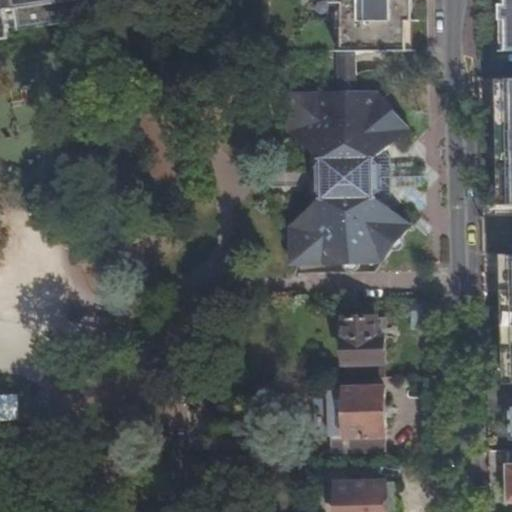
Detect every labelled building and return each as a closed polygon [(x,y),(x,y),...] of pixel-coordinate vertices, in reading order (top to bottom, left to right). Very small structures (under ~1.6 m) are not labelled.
[(0,0),(0,35),(91,21),(88,0),(89,0),(0,0)] [(338,7),(339,54),(357,53),(410,53),(409,22),(415,21),(414,0),(323,0),(324,7),(338,7)] [(511,0),(506,0),(506,6),(500,7),(500,10),(511,9),(511,22),(501,22),(501,24),(506,24),(507,55),(511,54),(511,0)] [(324,7),(325,53),(339,54),(338,7),(324,7)] [(511,9),(500,10),(501,18),(501,22),(511,22),(511,9)] [(357,53),(339,54),(339,70),(340,90),(348,90),(348,94),(358,94),(357,53)] [(511,80),(498,81),(502,209),(511,208),(511,80)] [(290,103),(290,129),(409,129),(379,93),(358,94),(348,94),(297,95),(293,99),(290,103)] [(409,129),(290,129),(290,133),(314,156),(307,163),(308,206),(314,211),(292,235),(292,262),(299,268),(383,266),(412,227),(386,207),(391,201),(391,190),(386,187),(386,172),(389,168),(390,167),(390,156),(385,150),(409,129)] [(386,187),(391,190),(423,189),(423,168),(389,168),(386,172),(386,187)] [(225,307),(209,307),(210,346),(226,345),(225,307)] [(345,320),(346,379),(386,378),(385,338),(379,339),(379,319),(345,320)] [(379,339),(385,338),(388,338),(387,319),(379,319),(379,339)] [(222,383),(211,383),(211,400),(222,399),(222,383)] [(331,438),(332,455),(388,453),(387,388),(347,389),(348,438),(331,438)] [(222,399),(211,400),(212,409),(222,408),(222,399)] [(240,458),(213,459),(214,485),(214,488),(237,487),(237,473),(240,473),(240,458)] [(214,485),(213,459),(189,460),(190,486),(214,485)] [(389,484),(389,511),(397,511),(396,483),(389,484)] [(340,511),(389,511),(389,484),(340,485),(340,511)]
